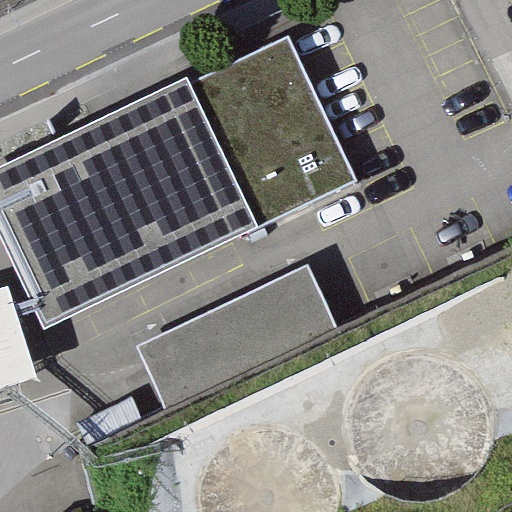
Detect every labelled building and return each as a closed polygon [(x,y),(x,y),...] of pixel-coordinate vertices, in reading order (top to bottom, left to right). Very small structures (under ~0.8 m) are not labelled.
[(360,193),(289,44),(188,92),(258,240),(360,193)] [(188,92),(0,179),(0,248),(44,341),(258,240),(188,92)] [(308,273),(135,356),(166,420),(340,337),(308,273)] [(0,303),(0,404),(38,393),(8,300),(0,303)] [(355,491),(375,501),(397,504),(419,500),(439,490),(454,473),(463,453),(466,431),(461,410),(450,390),(433,376),(411,367),(387,366),(364,374),(345,388),(332,408),(327,431),(330,455),(340,475),(355,491)] [(317,511),(318,496),(312,475),(300,456),(282,442),(262,435),(237,434),(215,442),(196,457),(183,477),(178,501),(179,511),(317,511)]
